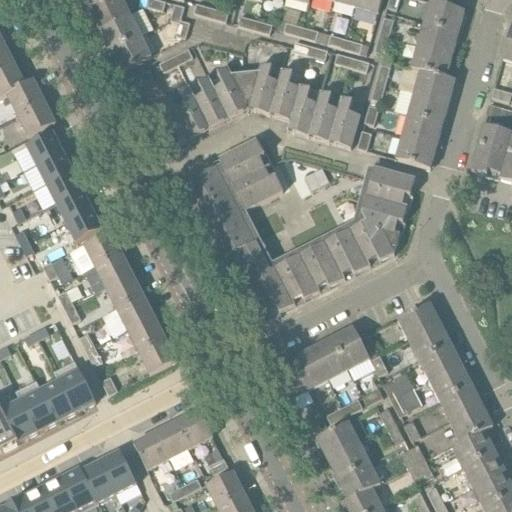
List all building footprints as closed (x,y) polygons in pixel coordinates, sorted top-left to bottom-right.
[(80,0),(88,16),(119,0),(80,0)] [(99,36),(131,19),(121,0),(119,0),(88,16),(99,36)] [(309,9),(312,1),(311,0),(286,0),(286,3),(309,9)] [(334,0),(333,7),(356,13),(359,0),(334,0)] [(359,0),(356,13),(378,19),(383,0),(359,0)] [(390,0),(387,12),(397,15),(400,0),(390,0)] [(147,11),(163,15),(166,6),(150,1),(147,11)] [(180,27),(181,24),(185,11),(166,6),(163,15),(163,17),(172,19),(170,24),(180,27)] [(424,28),(458,38),(465,15),(430,6),(424,28)] [(194,17),(210,22),(213,13),(197,8),(194,17)] [(210,22),(226,26),(228,17),(213,13),(210,22)] [(109,55),(141,39),(131,19),(99,36),(109,55)] [(238,30),(254,34),(256,25),(241,21),(238,30)] [(380,40),(389,42),(394,25),(384,23),(380,40)] [(181,24),(180,27),(176,41),(186,43),(190,27),(181,24)] [(254,34),(269,39),(272,30),(256,25),(254,34)] [(277,35),(301,41),(304,32),(280,26),(277,35)] [(417,52),(452,61),(458,38),(424,28),(417,52)] [(511,31),(503,64),(511,66),(511,31)] [(301,41),(323,47),(325,38),(304,32),(301,41)] [(323,47),(345,54),(348,44),(325,38),(323,47)] [(120,77),(152,61),(141,39),(109,55),(120,77)] [(375,57),(384,59),(389,42),(380,40),(375,57)] [(345,54),(360,58),(362,49),(348,44),(345,54)] [(3,47),(0,48),(0,73),(13,67),(3,47)] [(293,56),(309,60),(312,51),(296,47),(293,56)] [(309,60),(325,65),(327,56),(312,51),(309,60)] [(420,76),(446,82),(452,61),(417,52),(412,73),(420,76)] [(174,61),(178,70),(193,62),(188,54),(174,61)] [(335,68),(351,72),(353,63),(338,58),(335,68)] [(164,77),(178,70),(174,61),(160,69),(164,77)] [(351,72),(367,77),(369,67),(353,63),(351,72)] [(0,73),(0,104),(7,101),(24,89),(13,67),(0,73)] [(248,114),(270,120),(279,87),(269,84),(273,72),(261,69),(259,77),(245,78),(248,114)] [(377,85),(386,88),(390,73),(381,70),(377,85)] [(231,123),(248,114),(245,78),(232,79),(228,72),(218,77),(223,88),(215,93),(231,123)] [(139,90),(153,83),(149,74),(135,82),(139,90)] [(270,120),(290,126),(300,93),(290,90),(294,78),(282,75),(279,87),(270,120)] [(414,97),(449,107),(455,84),(446,82),(420,76),(414,97)] [(211,133),(231,123),(215,93),(209,82),(198,87),(203,98),(195,103),(211,133)] [(24,89),(7,101),(17,120),(44,106),(33,84),(24,89)] [(371,108),(380,110),(386,88),(377,85),(371,108)] [(287,136),(308,142),(317,108),(308,106),(311,94),(300,91),(300,93),(290,126),(287,136)] [(192,142),(211,133),(195,103),(190,92),(179,97),(184,108),(176,112),(192,142)] [(492,102),(509,107),(511,98),(495,93),(492,102)] [(308,142),(329,148),(338,114),(329,112),(332,100),(320,96),(317,108),(308,142)] [(408,119),(443,129),(449,107),(414,97),(408,119)] [(171,153),(192,142),(176,112),(171,102),(160,107),(165,118),(156,123),(171,153)] [(351,154),(351,151),(360,121),(350,117),(353,106),(341,102),(338,114),(329,148),(351,154)] [(44,106),(17,120),(17,121),(28,142),(33,140),(47,133),(56,129),(44,106)] [(511,109),(492,106),(490,116),(511,119),(511,109)] [(365,127),(374,130),(380,110),(371,108),(365,127)] [(402,141),(436,151),(443,129),(408,119),(402,141)] [(498,184),(500,184),(511,139),(511,137),(483,130),(470,176),(486,180),(487,178),(498,181),(498,184)] [(358,153),(367,156),(372,139),(362,136),(358,153)] [(53,137),(26,150),(37,170),(63,157),(59,148),(60,147),(59,147),(58,147),(53,137)] [(511,139),(500,184),(511,187),(511,139)] [(430,173),(432,166),(436,151),(402,141),(395,163),(430,173)] [(298,261),(276,272),(262,245),(248,218),(247,216),(284,198),(270,171),(257,145),(219,164),(222,169),(179,191),(192,216),(205,241),(218,267),(212,270),(230,305),(253,293),(269,324),(295,311),(318,299),(343,286),(369,273),(395,260),(402,233),(409,208),(414,191),(416,183),(375,172),(371,171),(365,196),(359,222),(357,230),(349,234),(323,248),(298,261)] [(63,157),(37,170),(46,189),(73,176),(69,167),(69,166),(68,166),(63,157)] [(73,176),(46,189),(56,209),(83,195),(78,186),(79,186),(79,185),(78,185),(73,176)] [(83,195),(56,209),(66,228),(93,214),(88,205),(89,205),(89,204),(88,204),(83,195)] [(20,213),(13,217),(18,227),(25,224),(20,213)] [(93,214),(66,228),(76,248),(103,234),(98,224),(99,224),(98,223),(97,223),(93,214)] [(22,235),(15,239),(21,249),(28,246),(22,235)] [(84,250),(70,257),(80,278),(84,276),(95,271),(121,257),(111,236),(102,240),(84,250)] [(28,246),(21,249),(26,260),(33,256),(28,246)] [(95,271),(84,276),(95,298),(106,293),(133,279),(121,257),(95,271)] [(52,266),(43,271),(50,286),(59,281),(52,266)] [(133,279),(106,293),(117,315),(144,301),(133,279)] [(66,296),(57,300),(65,315),(74,310),(66,296)] [(144,301),(117,315),(128,335),(154,322),(144,301)] [(409,345),(440,329),(430,308),(398,324),(409,345)] [(74,310),(65,315),(72,329),(81,324),(74,310)] [(131,341),(119,347),(127,362),(138,356),(165,342),(154,322),(128,335),(131,341)] [(419,365),(451,349),(440,329),(409,345),(419,365)] [(47,332),(36,337),(40,345),(51,340),(47,332)] [(370,363),(368,360),(360,344),(353,332),(333,342),(349,374),(370,363)] [(36,337),(25,343),(29,351),(40,345),(36,337)] [(88,338),(79,343),(87,357),(96,353),(88,338)] [(360,344),(368,360),(377,355),(369,340),(360,344)] [(165,342),(138,356),(150,379),(171,369),(177,366),(165,342)] [(330,384),(349,374),(333,342),(314,352),(330,384)] [(430,386),(461,370),(451,349),(419,365),(430,386)] [(7,352),(0,355),(0,363),(1,365),(12,360),(7,352)] [(309,395),(330,384),(314,352),(292,363),(309,395)] [(96,353),(87,357),(94,372),(103,367),(96,353)] [(379,381),(388,377),(380,360),(371,365),(379,381)] [(287,406),(309,395),(292,363),(271,374),(287,406)] [(75,366),(56,376),(60,385),(77,417),(85,413),(85,414),(86,414),(85,413),(96,407),(90,396),(75,366)] [(440,407),(472,390),(461,370),(430,386),(440,407)] [(110,382),(102,386),(109,401),(118,396),(110,382)] [(59,385),(40,395),(57,428),(66,423),(66,424),(67,423),(66,422),(77,417),(59,385)] [(392,406),(401,401),(393,385),(383,390),(392,406)] [(35,386),(16,396),(21,405),(37,437),(47,433),(47,434),(48,433),(47,432),(57,428),(40,395),(35,386)] [(451,427),(482,411),(472,390),(440,407),(451,427)] [(367,411),(384,402),(379,393),(363,402),(367,411)] [(400,422),(409,417),(401,401),(392,406),(400,422)] [(342,412),(347,422),(363,413),(358,404),(342,412)] [(21,405),(2,415),(18,447),(27,442),(28,443),(29,443),(28,442),(37,437),(21,405)] [(0,456),(18,447),(2,415),(0,411),(0,456)] [(484,436),(493,431),(482,411),(451,427),(461,447),(484,436)] [(331,429),(347,422),(342,412),(326,420),(331,429)] [(388,434),(397,429),(388,413),(379,418),(388,434)] [(190,454),(213,442),(200,415),(177,427),(190,454)] [(306,442),(322,434),(317,425),(301,433),(306,442)] [(412,446),(421,441),(413,425),(404,430),(412,446)] [(328,464),(360,447),(350,426),(317,443),(328,464)] [(171,463),(190,454),(177,427),(158,437),(171,463)] [(396,450),(405,445),(397,429),(388,434),(396,450)] [(462,473),(495,456),(484,436),(461,447),(452,452),(462,473)] [(147,475),(171,463),(158,437),(134,449),(147,475)] [(338,485),(371,468),(360,447),(328,464),(338,485)] [(418,470),(426,466),(418,449),(409,454),(418,470)] [(409,475),(418,470),(409,454),(400,459),(409,475)] [(110,461),(100,466),(117,499),(137,489),(120,456),(110,461),(110,460),(109,460),(110,461)] [(472,493),(505,476),(495,456),(462,473),(472,493)] [(214,479),(228,472),(224,463),(209,471),(214,479)] [(82,475),(81,476),(98,509),(99,508),(117,499),(100,466),(91,470),(90,470),(90,471),(82,475)] [(426,486),(434,481),(426,466),(418,470),(426,486)] [(361,500),(374,493),(382,489),(371,468),(338,485),(348,505),(360,498),(361,500)] [(417,490),(426,486),(418,470),(409,475),(417,490)] [(61,482),(61,483),(75,511),(93,511),(97,510),(97,509),(98,509),(81,476),(82,475),(80,473),(71,478),(70,477),(70,478),(61,482)] [(218,511),(244,498),(233,476),(207,490),(218,511)] [(482,511),(487,511),(511,499),(511,489),(505,476),(472,493),(482,511)] [(42,492),(41,493),(51,511),(75,511),(61,483),(52,487),(51,486),(50,487),(51,488),(42,492)] [(183,491),(188,499),(202,492),(198,483),(183,491)] [(173,507),(188,499),(183,491),(169,498),(173,507)] [(434,511),(435,511),(444,508),(436,492),(427,497),(434,511)] [(24,502),(22,502),(27,511),(51,511),(41,493),(33,497),(32,496),(31,497),(32,497),(24,502)] [(341,511),(383,511),(374,493),(361,500),(360,498),(348,505),(340,509),(341,511)] [(217,511),(251,511),(244,498),(218,511),(217,511)] [(511,511),(511,499),(487,511),(511,511)] [(416,511),(427,511),(421,500),(413,504),(416,511)] [(4,511),(3,511),(27,511),(22,502),(13,507),(13,506),(12,506),(13,507),(4,511)]
